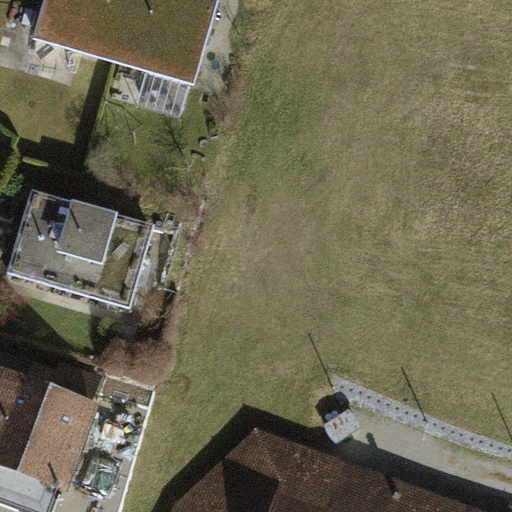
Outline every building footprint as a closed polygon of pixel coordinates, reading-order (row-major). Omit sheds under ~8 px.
[(127,0),(36,0),(24,45),(109,68),(127,0)] [(208,0),(127,0),(109,68),(184,89),(208,0)] [(159,242),(21,201),(0,272),(0,280),(136,321),(159,242)] [(97,414),(0,376),(0,511),(40,511),(43,506),(59,511),(97,414)] [(455,511),(255,441),(180,511),(455,511)]
